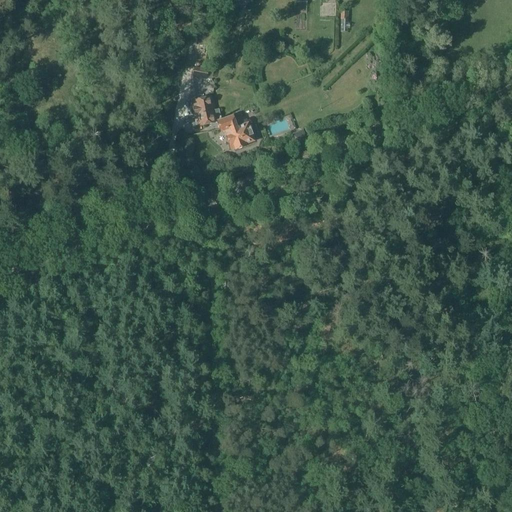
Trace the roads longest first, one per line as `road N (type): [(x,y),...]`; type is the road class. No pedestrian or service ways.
road 1 (tertiary): [(0,280),(511,85)]
road 2 (track): [(179,220),(208,277),(212,511)]
road 3 (track): [(202,0),(168,179),(177,212)]
